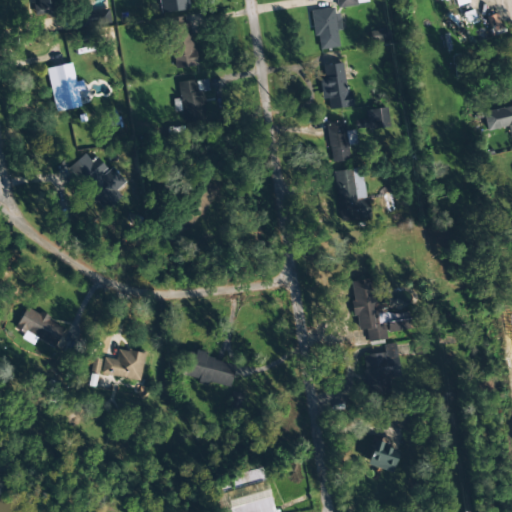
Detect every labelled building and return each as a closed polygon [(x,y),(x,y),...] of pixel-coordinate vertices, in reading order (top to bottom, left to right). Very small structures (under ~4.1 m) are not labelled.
[(32,0),(33,16),(55,14),(53,0),(32,0)] [(158,0),(160,13),(188,9),(186,0),(158,0)] [(357,5),(356,0),(335,0),(338,9),(357,5)] [(454,0),(461,18),(472,14),(467,0),(454,0)] [(338,48),(336,30),(339,30),(337,8),(312,11),(316,50),(338,48)] [(109,10),(85,11),(86,26),(110,25),(109,10)] [(194,66),(188,16),(167,19),(173,69),(194,66)] [(371,46),(390,43),(388,29),(368,32),(371,46)] [(50,68),(59,112),(80,107),(70,63),(50,68)] [(321,66),(323,78),(318,79),(322,99),(327,99),(328,110),(349,107),(342,63),(321,66)] [(177,83),(179,100),(173,101),(174,112),(181,111),(182,123),(205,120),(202,92),(208,91),(207,79),(177,83)] [(507,126),(509,133),(511,132),(511,105),(482,113),(486,131),(507,126)] [(366,130),(387,128),(385,108),(364,110),(366,130)] [(344,132),(343,121),(326,123),(330,162),(349,160),(347,145),(355,145),(354,131),(344,132)] [(125,183),(112,167),(107,171),(96,157),(91,162),(84,154),(67,168),(104,211),(121,197),(115,191),(125,183)] [(339,221),(368,218),(362,168),(333,171),(339,221)] [(201,217),(217,189),(202,180),(186,208),(201,217)] [(351,281),(355,331),(365,330),(366,341),(387,340),(386,333),(407,331),(406,319),(396,320),(396,313),(385,314),(385,303),(374,304),(372,280),(351,281)] [(64,327),(24,308),(14,328),(54,347),(64,327)] [(362,355),(367,397),(388,394),(386,379),(399,377),(395,344),(383,345),(383,353),(362,355)] [(100,374),(139,381),(144,354),(117,349),(115,360),(103,358),(100,374)] [(233,364),(204,358),(205,355),(185,350),(179,375),(197,379),(197,382),(228,389),(233,364)] [(100,359),(92,358),(90,372),(98,374),(100,359)] [(391,472),(397,449),(372,442),(366,466),(391,472)] [(270,511),(269,481),(260,482),(259,471),(233,473),(234,482),(254,481),(254,488),(225,490),(227,510),(225,510),(225,511),(270,511)]
